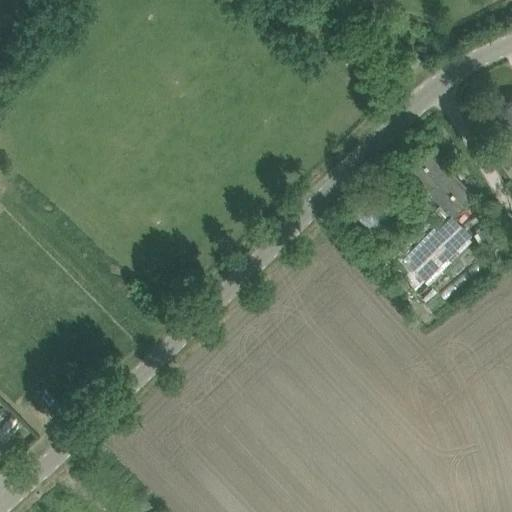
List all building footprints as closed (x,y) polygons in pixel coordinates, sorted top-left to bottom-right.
[(392,62),(401,75),(422,58),(413,46),(392,62)] [(511,100),(497,111),(511,132),(511,100)] [(402,164),(452,216),(474,194),(424,143),(402,164)] [(351,210),(365,224),(369,228),(398,199),(380,184),(351,210)] [(411,256),(429,275),(470,236),(452,217),(411,256)]
